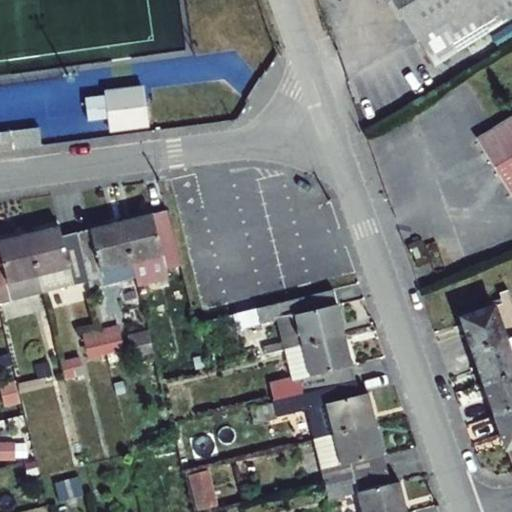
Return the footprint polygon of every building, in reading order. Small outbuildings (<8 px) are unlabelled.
[(511,0),(379,0),(422,68),(511,13),(511,0)] [(105,94),(84,96),(86,122),(108,121),(110,133),(149,129),(145,85),(105,89),(105,94)] [(511,107),(466,134),(511,212),(511,107)] [(39,122),(0,126),(0,152),(42,148),(39,122)] [(185,269),(171,212),(123,224),(137,281),(139,290),(169,282),(167,273),(185,269)] [(137,281),(123,224),(79,234),(86,266),(92,291),(137,281)] [(63,238),(60,228),(31,235),(41,278),(86,266),(79,234),(63,238)] [(0,287),(41,278),(31,235),(0,242),(0,287)] [(511,281),(511,279),(502,282),(505,292),(461,306),(472,337),(511,324),(511,281)] [(341,340),(330,293),(256,311),(260,326),(294,318),(302,349),(341,340)] [(85,355),(122,349),(119,324),(81,330),(85,355)] [(483,371),(511,361),(511,324),(472,337),(483,371)] [(318,394),(352,385),(341,340),(302,349),(313,395),(318,394)] [(494,404),(511,397),(511,361),(483,371),(494,404)] [(18,391),(39,472),(72,463),(51,382),(18,391)] [(371,428),(360,383),(352,385),(318,394),(329,438),(371,428)] [(511,397),(494,404),(505,437),(511,434),(511,397)] [(352,480),(382,472),(371,428),(329,438),(340,483),(352,480)] [(187,471),(194,508),(216,504),(209,467),(187,471)] [(401,511),(391,470),(382,472),(352,480),(359,511),(401,511)]
